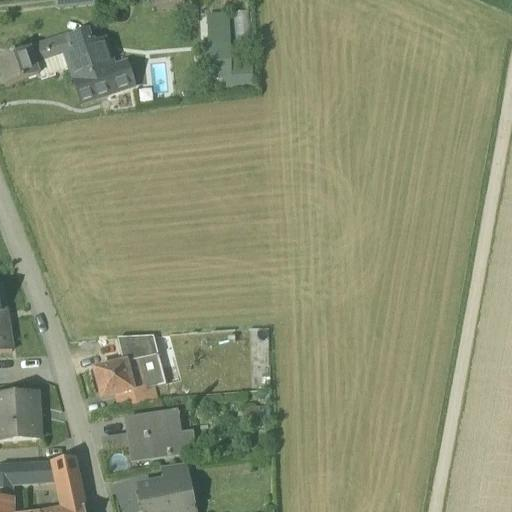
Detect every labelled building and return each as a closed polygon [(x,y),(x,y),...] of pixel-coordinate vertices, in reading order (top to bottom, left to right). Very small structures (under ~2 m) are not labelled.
[(90,0),(53,0),(54,10),(58,13),(75,12),(91,10),(90,0)] [(249,44),(250,16),(234,16),(233,44),(249,44)] [(73,53),(65,56),(65,58),(70,72),(75,85),(73,86),(74,89),(105,78),(94,47),(91,36),(69,43),(73,53)] [(68,40),(53,45),(59,60),(65,58),(65,56),(73,53),(69,43),(68,40)] [(59,60),(53,45),(47,47),(52,62),(35,67),(39,80),(38,80),(39,83),(70,72),(65,58),(59,60)] [(104,45),(101,47),(100,45),(94,47),(105,78),(114,75),(104,45)] [(30,52),(0,62),(0,74),(6,91),(38,80),(39,80),(35,67),(52,62),(47,47),(30,53),(30,52)] [(231,82),(232,97),(254,96),(253,64),(233,65),(232,48),(202,49),(203,83),(231,82)] [(158,65),(158,90),(170,90),(171,78),(183,78),(183,65),(158,65)] [(105,78),(74,89),(81,109),(134,91),(127,71),(105,78)] [(0,304),(0,356),(12,354),(9,334),(7,335),(4,314),(6,314),(6,312),(1,313),(0,304)] [(118,344),(124,369),(142,364),(157,360),(153,342),(118,344)] [(157,360),(142,364),(150,395),(165,391),(157,360)] [(124,369),(95,376),(102,404),(134,396),(134,398),(150,395),(142,364),(124,369)] [(37,398),(0,400),(0,445),(40,443),(37,398)] [(178,419),(125,427),(130,464),(149,461),(150,463),(168,460),(168,462),(171,461),(170,460),(184,458),(178,419)] [(102,440),(103,452),(127,449),(125,438),(102,440)] [(75,466),(55,467),(55,470),(58,484),(59,493),(62,511),(82,511),(84,511),(75,466)] [(55,470),(0,471),(0,502),(9,503),(10,487),(58,484),(55,470)] [(187,471),(161,475),(164,488),(179,485),(180,486),(189,484),(187,471)] [(195,511),(189,484),(180,486),(179,485),(164,488),(137,493),(141,511),(195,511)] [(13,511),(13,503),(9,503),(0,502),(0,511),(13,511)]
